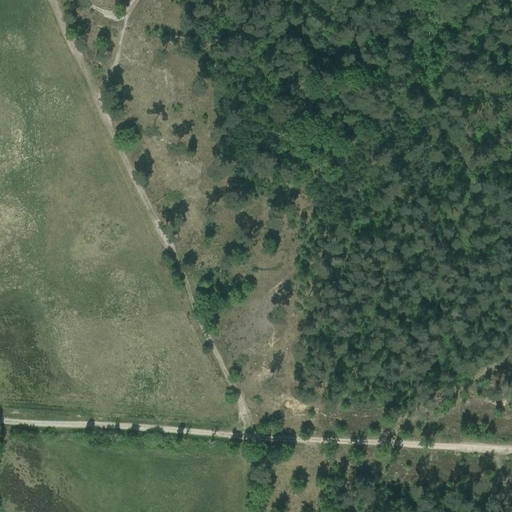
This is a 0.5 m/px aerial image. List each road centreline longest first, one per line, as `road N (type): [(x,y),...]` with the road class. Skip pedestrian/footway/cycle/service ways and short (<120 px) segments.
road 1 (track): [(96,89),(253,435)]
road 2 (track): [(253,435),(511,450)]
road 3 (track): [(0,419),(253,435)]
road 4 (track): [(381,443),(511,355)]
